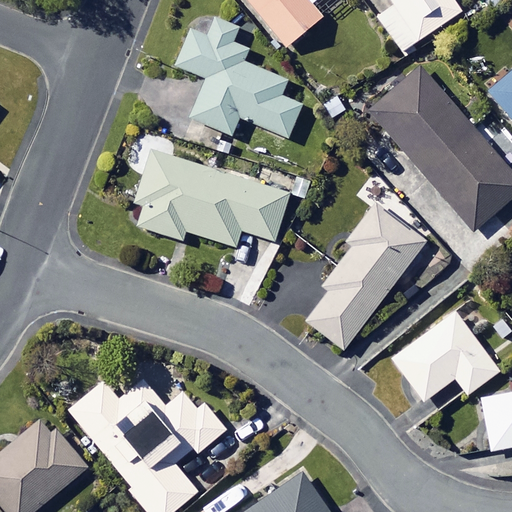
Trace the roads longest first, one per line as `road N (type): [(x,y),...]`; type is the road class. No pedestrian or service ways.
road 1 (residential): [(454,511),(419,495),(342,413),(248,343),(19,269)]
road 2 (residential): [(19,269),(96,56)]
